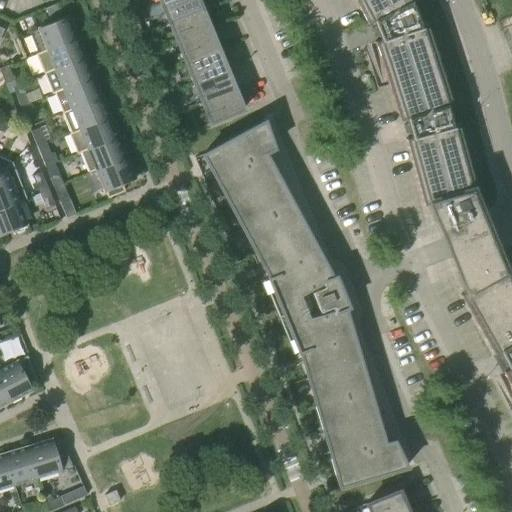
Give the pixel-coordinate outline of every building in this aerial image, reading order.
[(201,9),(197,0),(166,0),(160,3),(168,23),(201,9)] [(355,0),(367,24),(372,21),(379,39),(375,41),(390,91),(400,120),(405,118),(410,137),(405,138),(423,205),(428,203),(472,192),(477,191),(459,124),(454,126),(448,105),(452,104),(427,25),(422,26),(412,2),(415,0),(355,0)] [(51,23),(38,28),(29,32),(37,53),(76,37),(67,16),(62,19),(56,4),(45,9),(51,23)] [(201,9),(168,23),(176,43),(210,29),(201,9)] [(210,29),(176,43),(185,63),(218,49),(210,29)] [(76,37),(37,53),(35,54),(44,74),(84,57),(76,37)] [(226,69),(218,49),(185,63),(193,83),(226,69)] [(92,77),(84,57),(44,74),(51,93),(53,93),(92,77)] [(14,81),(8,65),(0,68),(0,72),(5,85),(14,81)] [(234,89),(226,69),(193,83),(201,103),(234,89)] [(92,77),(53,93),(62,113),(101,97),(92,77)] [(20,107),(30,103),(23,87),(14,91),(20,107)] [(243,110),(234,89),(201,103),(209,123),(243,110)] [(101,97),(62,113),(70,133),(109,117),(101,97)] [(30,103),(20,107),(27,122),(36,119),(30,103)] [(109,117),(70,133),(68,134),(76,154),(80,152),(117,137),(109,117)] [(264,121),(202,154),(268,279),(263,280),(293,354),(299,352),(339,487),(406,467),(394,440),(384,443),(344,308),(348,307),(335,275),(331,277),(265,153),(274,148),(264,121)] [(37,147),(46,143),(39,127),(30,131),(37,147)] [(117,137),(80,152),(88,172),(125,157),(117,137)] [(52,158),(46,143),(37,147),(43,162),(52,158)] [(0,157),(0,173),(4,170),(11,162),(0,157)] [(125,157),(88,172),(88,173),(96,170),(107,198),(124,191),(121,183),(134,178),(125,157)] [(0,173),(0,209),(17,203),(26,199),(11,162),(4,170),(0,173)] [(53,187),(62,183),(55,166),(46,170),(53,187)] [(39,194),(49,190),(42,173),(33,177),(39,194)] [(69,200),(62,183),(53,187),(60,204),(69,200)] [(49,190),(39,194),(46,211),(55,207),(49,190)] [(472,192),(428,203),(436,222),(443,238),(447,249),(451,260),(465,292),(504,270),(489,234),(472,192)] [(17,203),(0,209),(0,233),(8,230),(11,238),(28,232),(17,203)] [(465,292),(460,294),(494,354),(498,352),(511,343),(511,273),(509,268),(504,270),(465,292)] [(0,340),(0,342),(5,357),(23,352),(18,335),(0,340)] [(511,343),(498,352),(507,369),(503,371),(511,389),(511,343)] [(0,369),(0,384),(9,401),(31,390),(28,384),(36,380),(26,356),(0,369)] [(0,384),(0,405),(9,401),(0,384)] [(27,447),(37,477),(72,467),(62,444),(53,446),(51,439),(27,447)] [(27,447),(4,454),(14,484),(37,477),(27,447)] [(4,454),(0,455),(0,488),(14,484),(4,454)] [(109,505),(120,501),(115,490),(104,495),(109,505)] [(368,511),(404,511),(407,511),(399,490),(366,504),(368,511)] [(59,496),(44,503),(47,511),(63,505),(59,496)]
